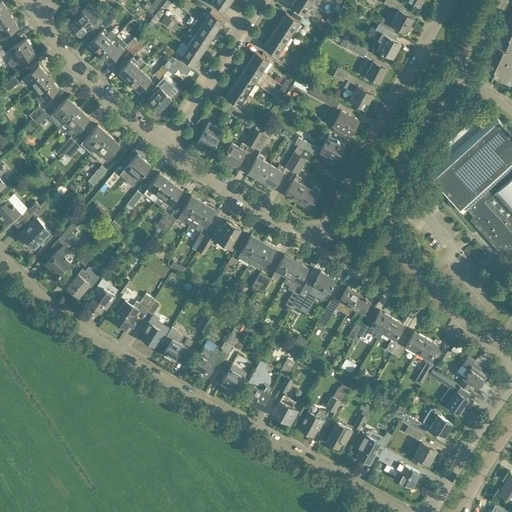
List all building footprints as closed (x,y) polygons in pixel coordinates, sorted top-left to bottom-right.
[(1,0),(0,0),(0,18),(10,13),(1,0)] [(114,0),(103,0),(114,9),(119,4),(114,0)] [(231,0),(211,0),(211,1),(225,10),(231,0)] [(304,13),(311,2),(308,0),(293,0),(291,5),(295,8),(293,11),(302,17),(304,13)] [(396,0),(385,0),(384,3),(397,10),(401,3),(396,0)] [(152,4),(148,10),(151,13),(156,7),(152,4)] [(378,22),(382,14),(363,5),(359,13),(378,22)] [(94,15),(87,7),(70,22),(80,34),(93,22),(90,19),(94,15)] [(163,13),(159,9),(153,17),(157,21),(163,13)] [(406,31),(414,17),(400,9),(393,23),(384,18),(381,25),(393,31),(396,26),(406,31)] [(210,11),(203,22),(216,31),(223,20),(210,11)] [(291,15),(286,12),(279,23),(292,32),(299,21),(302,17),(293,11),(291,15)] [(0,36),(18,25),(10,13),(0,18),(0,36)] [(110,13),(100,22),(105,27),(114,18),(110,13)] [(331,23),(335,16),(331,13),(326,20),(331,23)] [(511,71),(511,13),(511,14),(502,34),(506,36),(501,47),(497,45),(487,66),(491,68),(488,74),(511,84),(511,83),(510,83),(511,79),(511,75),(511,71)] [(362,14),(358,20),(376,30),(379,24),(362,14)] [(165,15),(161,21),(168,26),(172,19),(165,15)] [(151,29),(157,21),(153,17),(146,25),(151,29)] [(208,42),(216,31),(203,22),(196,18),(189,29),(195,33),(195,34),(208,42)] [(285,43),(292,32),(279,23),(271,34),(285,43)] [(99,52),(111,40),(117,35),(111,29),(108,32),(103,28),(89,42),(99,52)] [(377,48),(392,56),(400,42),(381,32),(378,39),(381,41),(377,48)] [(208,42),(195,34),(188,45),(201,53),(208,42)] [(277,54),(285,43),(271,34),(264,46),(277,54)] [(122,40),(117,35),(111,40),(99,52),(109,62),(124,48),(119,43),(122,40)] [(344,36),(340,44),(364,57),(368,49),(344,36)] [(129,51),(138,41),(134,37),(125,46),(129,51)] [(143,37),(138,41),(129,51),(134,55),(148,41),(143,37)] [(35,52),(26,38),(12,47),(16,55),(8,60),(13,67),(35,52)] [(166,45),(163,50),(175,58),(178,53),(166,45)] [(193,65),(201,53),(188,45),(181,55),(178,53),(175,58),(177,59),(190,68),(193,64),(193,65)] [(269,60),(256,51),(248,62),(261,71),(269,60)] [(140,69),(146,63),(139,57),(136,60),(133,56),(119,71),(130,81),(141,69),(140,69)] [(165,56),(158,61),(161,65),(168,60),(165,56)] [(379,81),(386,67),(373,59),(372,60),(367,57),(363,64),(369,67),(365,73),(379,81)] [(190,68),(177,59),(172,64),(186,74),(190,68)] [(254,82),(261,71),(248,62),(241,73),(254,82)] [(151,68),(146,64),(146,63),(140,69),(141,69),(130,81),(139,90),(153,75),(148,71),(151,68)] [(35,87),(48,75),(39,64),(20,80),(25,85),(30,80),(35,87)] [(163,65),(154,74),(159,78),(167,69),(163,65)] [(308,82),(312,74),(299,67),(295,75),(308,82)] [(337,67),(332,75),(343,81),(348,73),(337,67)] [(350,71),(346,78),(352,81),(355,73),(350,71)] [(254,82),(241,73),(234,85),(247,93),(254,82)] [(278,74),(274,79),(279,83),(283,77),(278,74)] [(58,87),(48,75),(35,87),(40,92),(35,97),(40,103),(58,87)] [(14,76),(4,85),(8,90),(18,81),(14,76)] [(155,91),(148,99),(160,109),(175,92),(171,88),(174,85),(164,76),(152,89),(155,91)] [(317,88),(297,77),(293,83),(308,91),(307,92),(314,95),(317,89),(317,88)] [(285,79),(281,85),(282,86),(286,88),(291,82),(290,82),(285,79)] [(350,99),(364,107),(373,92),(358,84),(357,84),(348,79),(344,86),(354,91),(350,99)] [(239,105),(247,93),(234,85),(226,96),(239,105)] [(283,94),(286,88),(282,86),(278,91),(283,94)] [(317,89),(314,95),(314,96),(334,107),(338,101),(317,89)] [(67,96),(50,115),(55,120),(54,121),(60,126),(65,120),(78,106),(67,96)] [(225,101),(221,108),(238,119),(242,112),(225,101)] [(39,105),(29,114),(34,119),(44,110),(39,105)] [(72,136),(89,116),(78,106),(65,120),(71,126),(67,131),(72,136)] [(350,133),(358,118),(341,109),(337,107),(335,111),(333,110),(327,121),(335,125),(332,131),(342,136),(345,131),(350,133)] [(44,110),(34,119),(39,124),(49,114),(44,109),(44,110)] [(511,132),(495,113),(476,130),(468,122),(439,149),(446,157),(428,173),(462,211),(465,208),(473,216),(470,219),(502,254),(511,245),(511,132)] [(263,131),(263,132),(266,126),(255,120),(251,126),(255,128),(246,143),(254,147),(263,131)] [(211,149),(222,130),(208,122),(197,141),(211,149)] [(96,148),(109,134),(98,124),(81,143),(92,153),(96,148)] [(269,135),(263,132),(263,131),(254,147),(260,151),(269,135)] [(120,143),(109,134),(96,148),(92,153),(98,158),(103,163),(120,143)] [(336,158),(344,144),(328,134),(320,149),(336,158)] [(66,152),(75,141),(70,136),(58,150),(63,155),(66,152)] [(315,146),(298,137),(294,143),(297,145),(303,148),(312,153),(315,146)] [(80,145),(75,141),(66,152),(70,156),(80,145)] [(237,164),(245,151),(245,150),(244,150),(247,145),(242,142),(239,147),(231,142),(223,156),(237,164)] [(303,148),(297,145),(285,166),(291,169),(303,148)] [(303,148),(291,169),(291,170),(297,174),(306,157),(308,159),(312,153),(303,148)] [(137,153),(120,174),(126,179),(133,184),(139,177),(150,164),(137,153)] [(261,178),(269,164),(262,160),(264,157),(258,153),(248,171),(261,178)] [(321,158),(315,167),(321,171),(323,167),(330,171),(333,165),(321,158)] [(94,184),(107,169),(101,164),(88,180),(94,184)] [(276,168),(269,164),(261,178),(274,186),(284,168),(278,165),(276,168)] [(110,186),(119,176),(114,171),(105,182),(110,186)] [(154,201),(170,180),(159,171),(143,192),(154,201)] [(59,180),(65,184),(70,179),(64,174),(59,180)] [(297,200),(305,186),(299,182),(301,178),(295,175),(285,192),(297,200)] [(165,209),(181,188),(170,180),(154,201),(159,205),(165,209)] [(309,207),(320,189),(313,185),(311,189),(305,186),(297,200),(309,207)] [(137,190),(127,203),(125,206),(129,210),(131,206),(132,207),(142,194),(137,190)] [(189,224),(203,201),(191,194),(177,217),(189,224)] [(0,215),(9,226),(22,214),(8,198),(0,204),(0,215)] [(50,231),(37,217),(48,205),(44,200),(40,205),(28,217),(32,221),(19,235),(26,243),(28,241),(35,247),(50,231)] [(35,200),(23,213),(28,217),(40,205),(35,200)] [(201,231),(215,208),(203,201),(189,224),(201,231)] [(161,229),(170,215),(165,212),(156,225),(157,226),(161,229)] [(175,219),(170,215),(161,229),(166,232),(175,219)] [(230,246),(241,228),(227,220),(223,226),(220,224),(213,236),(230,246)] [(72,261),(65,255),(70,250),(69,249),(79,238),(72,231),(77,225),(72,221),(57,239),(64,244),(59,251),(57,250),(46,262),(59,275),(64,270),(72,261)] [(200,232),(192,247),(197,250),(198,249),(206,236),(200,232)] [(253,257),(263,241),(251,234),(238,256),(244,260),(250,263),(254,257),(253,257)] [(206,235),(206,236),(198,249),(204,253),(212,238),(206,235)] [(254,257),(250,263),(262,270),(275,248),(263,241),(253,257),(254,257)] [(89,249),(79,260),(85,264),(94,253),(89,249)] [(287,275),(296,260),(285,254),(272,275),(278,279),(282,272),(287,275)] [(231,256),(224,268),(229,271),(237,259),(231,256)] [(287,275),(284,282),(289,285),(288,288),(294,291),(295,289),(308,267),(296,260),(287,275)] [(179,264),(177,269),(182,272),(185,267),(179,264)] [(82,268),(67,286),(78,295),(88,284),(90,286),(91,286),(102,271),(102,270),(98,275),(90,268),(86,272),(85,270),(82,268)] [(308,294),(301,306),(308,309),(316,295),(323,299),(327,291),(332,294),(337,285),(332,283),(335,278),(321,270),(309,291),(307,294),(308,294)] [(258,288),(265,275),(259,272),(252,285),(258,288)] [(270,279),(265,275),(258,288),(263,291),(270,279)] [(126,277),(117,289),(123,293),(131,280),(126,277)] [(97,290),(88,303),(99,310),(103,305),(106,307),(115,295),(104,288),(108,282),(102,278),(95,288),(97,290)] [(346,313),(359,292),(347,286),(335,307),(346,313)] [(301,290),(299,294),(293,304),(300,308),(301,306),(308,294),(307,294),(301,290)] [(291,307),(293,304),(299,294),(293,291),(286,303),(291,307)] [(357,320),(370,299),(359,292),(346,313),(357,320)] [(148,308),(154,298),(146,293),(140,302),(136,300),(133,305),(125,300),(112,319),(119,324),(121,322),(127,326),(141,304),(148,308)] [(159,302),(154,298),(148,308),(147,310),(152,313),(159,302)] [(325,324),(334,310),(327,306),(319,321),(325,324)] [(383,331),(391,316),(379,309),(371,324),(370,327),(364,323),(362,326),(358,333),(364,337),(368,330),(379,337),(383,331)] [(207,311),(198,326),(206,330),(214,316),(207,311)] [(143,333),(140,338),(147,342),(147,341),(154,345),(159,337),(164,340),(171,327),(158,319),(159,317),(152,313),(151,315),(142,330),(145,332),(144,333),(143,333)] [(403,323),(391,316),(383,331),(390,336),(391,340),(386,348),(393,353),(405,333),(399,330),(403,323)] [(240,319),(235,327),(241,330),(245,324),(246,322),(240,319)] [(358,333),(362,326),(355,322),(347,337),(353,340),(358,333)] [(245,324),(241,330),(247,334),(251,328),(245,324)] [(162,343),(167,346),(164,351),(166,352),(164,355),(172,360),(174,357),(180,360),(187,348),(188,349),(193,341),(189,339),(187,339),(184,344),(180,342),(183,336),(181,333),(180,331),(175,328),(172,326),(171,327),(164,340),(162,343)] [(224,340),(220,347),(229,352),(232,345),(241,330),(235,327),(234,326),(226,341),(224,340)] [(247,334),(241,330),(232,345),(239,349),(247,334)] [(417,351),(426,337),(414,330),(410,336),(405,333),(393,353),(399,356),(406,345),(417,351)] [(426,362),(415,381),(421,384),(437,359),(441,352),(435,348),(438,344),(426,337),(417,351),(418,352),(425,356),(424,357),(425,361),(426,362)] [(201,352),(191,369),(205,377),(220,351),(214,347),(216,344),(207,339),(199,352),(201,352)] [(441,352),(437,359),(444,363),(450,351),(443,347),(441,352)] [(288,357),(279,372),(286,376),(286,375),(295,361),(288,357)] [(485,375),(472,365),(474,362),(467,357),(461,365),(457,371),(464,376),(464,377),(459,383),(467,389),(472,383),(477,386),(485,375)] [(271,387),(268,385),(269,384),(269,383),(269,382),(269,381),(270,380),(270,379),(270,378),(269,377),(269,375),(268,374),(268,373),(267,372),(267,371),(266,370),(265,370),(264,369),(267,363),(260,359),(243,390),(249,393),(247,398),(261,406),(271,387)] [(232,363),(222,380),(236,388),(246,371),(232,363)] [(293,379),(286,375),(286,376),(280,386),(287,390),(293,379)] [(445,375),(441,381),(449,386),(453,389),(457,383),(445,375)] [(334,411),(341,400),(347,390),(346,390),(348,386),(342,383),(340,386),(339,386),(333,396),(331,395),(325,406),(334,411)] [(445,392),(440,398),(447,403),(459,412),(468,398),(467,397),(468,395),(470,391),(457,383),(453,389),(449,386),(445,392)] [(283,394),(273,413),(287,421),(289,418),(290,418),(295,408),(292,406),(295,400),(283,394)] [(359,429),(367,415),(372,406),(366,403),(361,412),(353,426),(359,429)] [(443,436),(452,422),(441,415),(441,411),(435,407),(431,408),(423,420),(431,425),(429,427),(443,436)] [(327,412),(322,410),(319,408),(315,415),(308,411),(299,427),(313,435),(319,424),(321,425),(327,412)] [(405,413),(401,420),(408,424),(423,433),(427,426),(405,413)] [(337,421),(327,440),(338,446),(341,441),(344,443),(352,429),(337,421)] [(423,433),(408,424),(404,431),(419,440),(423,433)] [(369,463),(378,447),(379,444),(384,447),(385,446),(392,434),(387,431),(381,442),(362,432),(355,446),(360,449),(356,455),(369,463)] [(429,462),(436,448),(422,441),(411,460),(420,465),(423,459),(429,462)] [(384,447),(378,458),(401,470),(397,477),(411,485),(419,471),(399,460),(402,455),(396,452),(385,446),(384,447)] [(511,473),(507,481),(509,482),(506,488),(506,487),(501,495),(511,500),(511,473)] [(373,475),(371,480),(377,483),(380,478),(373,475)]
